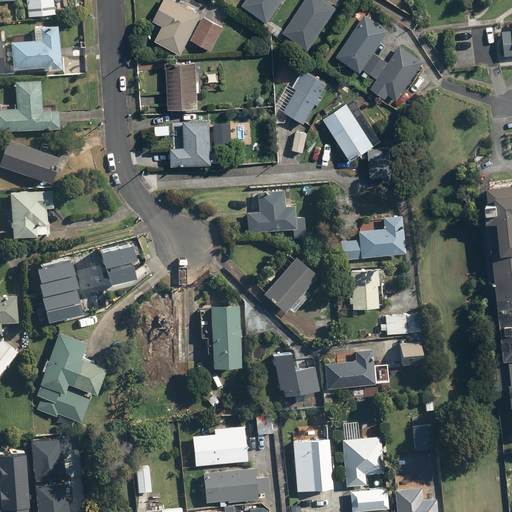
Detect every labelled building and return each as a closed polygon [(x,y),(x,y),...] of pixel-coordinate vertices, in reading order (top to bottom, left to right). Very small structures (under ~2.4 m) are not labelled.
[(55,0),(26,0),(27,19),(57,17),(55,0)] [(198,13),(172,0),(162,0),(151,23),(160,27),(152,43),(177,55),(198,13)] [(281,0),(245,0),(242,6),(268,22),(281,0)] [(334,6),(325,0),(301,0),(280,35),(306,51),(334,6)] [(362,14),(334,59),(372,83),(367,90),(385,101),(387,98),(399,105),(424,65),(397,49),(387,65),(372,56),(388,31),(362,14)] [(224,26),(202,15),(189,42),(211,53),(224,26)] [(511,32),(501,32),(502,56),(511,55),(511,20),(510,20),(511,32)] [(62,22),(34,25),(35,37),(13,40),(16,69),(47,65),(47,68),(66,66),(62,22)] [(0,67),(9,67),(7,37),(0,37),(0,67)] [(195,64),(163,64),(163,112),(195,112),(195,64)] [(326,86),(301,70),(279,106),(304,122),(326,86)] [(44,78),(18,79),(19,104),(0,104),(0,127),(62,125),(62,105),(45,106),(44,78)] [(355,95),(319,116),(347,163),(383,142),(355,95)] [(207,120),(182,121),(183,148),(169,148),(169,167),(207,166),(206,165),(216,165),(216,153),(208,153),(207,120)] [(302,153),(305,132),(293,130),(290,151),(302,153)] [(9,137),(1,162),(52,178),(60,153),(9,137)] [(367,177),(393,175),(391,147),(376,149),(365,162),(367,177)] [(511,187),(484,190),(497,362),(503,361),(509,437),(511,437),(511,187)] [(57,188),(13,190),(15,234),(41,233),(40,219),(48,219),(47,205),(58,204),(57,188)] [(286,189),(260,190),(260,209),(249,209),(249,230),(293,229),(294,236),(307,236),(306,213),(298,213),(298,203),(286,203),(286,189)] [(401,253),(398,214),(381,216),(382,229),(355,231),(355,241),(337,243),(339,259),(401,253)] [(103,245),(110,274),(138,267),(131,238),(103,245)] [(309,287),(322,273),(299,253),(265,292),(287,311),(292,305),(296,309),(313,290),(309,287)] [(39,266),(50,316),(87,309),(77,258),(39,266)] [(373,270),(347,271),(348,311),(375,310),(373,270)] [(415,287),(385,290),(387,314),(381,315),(383,335),(419,331),(415,287)] [(0,329),(3,329),(3,320),(21,320),(20,293),(0,293),(0,329)] [(149,392),(169,392),(169,381),(174,381),(175,363),(178,363),(179,338),(183,338),(184,301),(167,301),(167,297),(150,296),(150,304),(145,304),(144,335),(150,335),(149,392)] [(244,302),(214,302),(214,363),(244,363),(244,302)] [(333,320),(316,320),(315,338),(332,338),(333,320)] [(83,423),(90,403),(93,393),(98,395),(107,367),(83,359),(88,343),(58,333),(36,398),(40,399),(35,413),(56,420),(58,414),(83,423)] [(0,374),(20,350),(3,336),(0,339),(0,374)] [(426,360),(425,340),(403,341),(405,362),(426,360)] [(295,347),(276,351),(282,387),(286,386),(287,392),(322,386),(318,360),(298,363),(295,347)] [(376,383),(374,347),(356,348),(357,358),(326,360),(328,386),(376,383)] [(192,377),(176,377),(176,408),(192,408),(192,377)] [(432,421),(414,423),(416,448),(434,446),(432,421)] [(197,463),(249,459),(246,423),(215,426),(215,432),(194,434),(197,463)] [(315,431),(315,435),(295,437),(298,489),(336,486),(332,434),(322,435),(322,431),(315,431)] [(387,434),(345,436),(348,482),(367,481),(367,474),(385,473),(383,449),(388,449),(387,434)] [(62,440),(34,443),(37,478),(65,475),(62,440)] [(27,511),(23,449),(0,450),(0,511),(27,511)] [(154,463),(136,464),(139,491),(156,489),(154,463)] [(228,498),(229,500),(261,497),(260,491),(272,490),(270,474),(259,475),(258,464),(205,469),(207,500),(228,498)] [(67,511),(65,485),(37,488),(38,511),(67,511)] [(369,487),(368,485),(361,486),(361,488),(352,488),(354,510),(389,508),(388,486),(369,487)] [(424,485),(396,486),(396,511),(442,511),(442,496),(424,496),(424,485)] [(141,508),(148,507),(148,511),(165,511),(165,505),(152,506),(151,491),(140,492),(141,508)]
